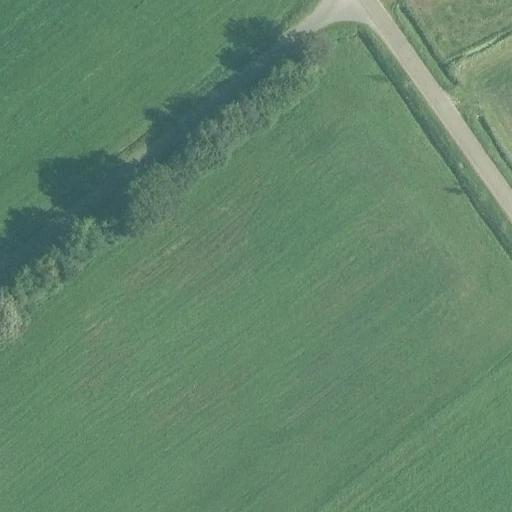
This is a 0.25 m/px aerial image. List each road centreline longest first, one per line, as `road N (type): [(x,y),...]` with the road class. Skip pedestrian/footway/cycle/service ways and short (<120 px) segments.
road 1 (residential): [(0,269),(341,0)]
road 2 (residential): [(511,202),(364,0)]
